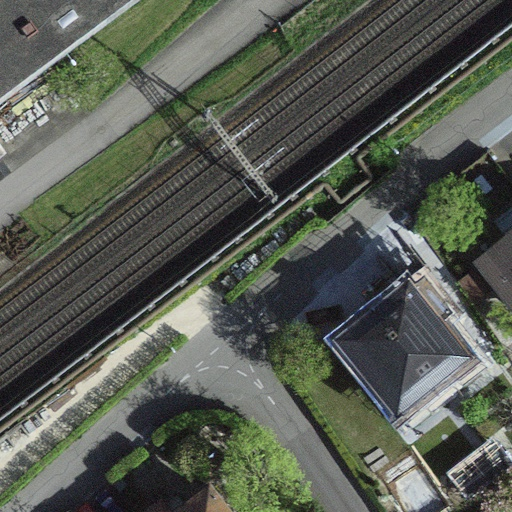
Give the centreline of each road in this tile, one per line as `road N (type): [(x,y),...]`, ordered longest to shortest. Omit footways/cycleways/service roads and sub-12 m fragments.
road 1 (residential): [(511,85),(222,347)]
road 2 (residential): [(222,347),(27,511)]
road 3 (residential): [(222,347),(274,400),(345,511)]
